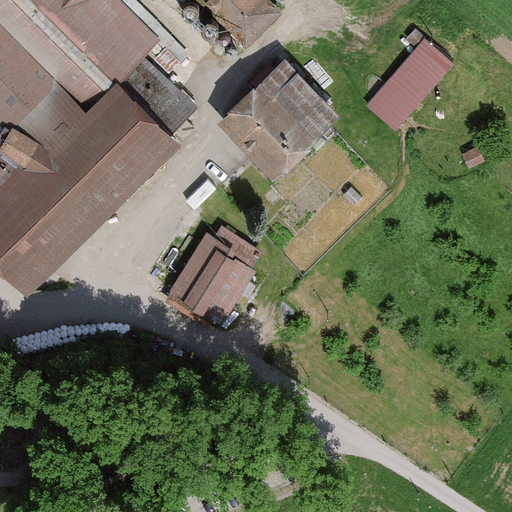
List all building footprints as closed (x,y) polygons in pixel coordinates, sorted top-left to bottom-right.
[(0,0),(0,270),(24,293),(174,150),(206,117),(146,60),(163,42),(118,0),(0,0)] [(176,0),(235,60),(280,16),(264,0),(176,0)] [(454,71),(417,42),(364,107),(401,137),(454,71)] [(344,132),(291,74),(230,130),(284,188),(344,132)] [(479,145),(462,154),(469,167),(486,158),(479,145)] [(259,253),(208,229),(175,303),(226,326),(259,253)]
